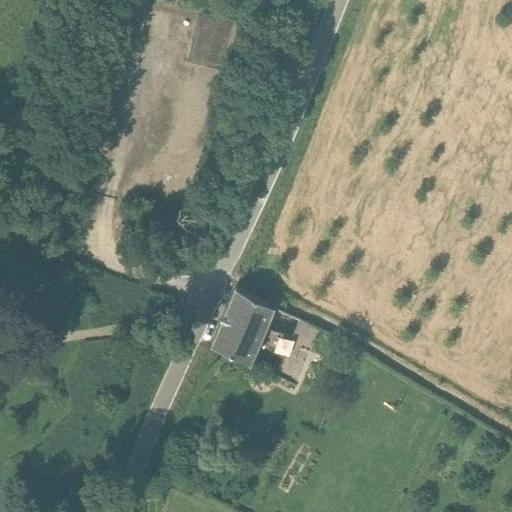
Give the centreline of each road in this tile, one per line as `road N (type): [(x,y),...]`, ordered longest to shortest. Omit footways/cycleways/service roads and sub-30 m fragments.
road 1 (unclassified): [(119,511),(340,0)]
road 2 (track): [(105,263),(105,172),(144,0)]
road 3 (track): [(207,300),(0,218)]
